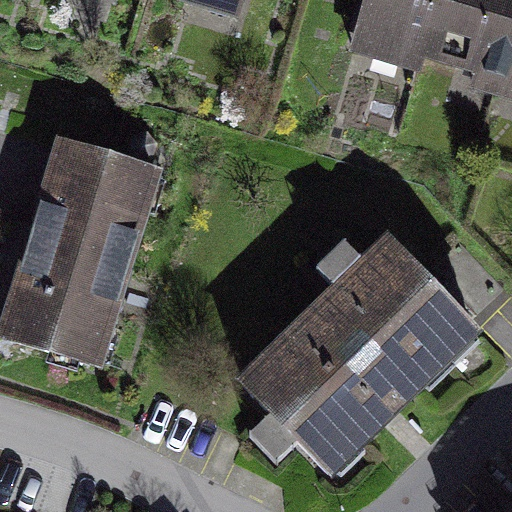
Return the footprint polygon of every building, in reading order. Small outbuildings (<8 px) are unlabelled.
[(146,0),(239,27),(247,0),(146,0)] [(447,0),(367,0),(349,61),(425,80),(447,0)] [(511,105),(511,0),(448,0),(425,80),(511,105)] [(0,354),(101,388),(167,190),(53,152),(0,310),(0,354)] [(338,489),(487,350),(389,246),(241,385),(338,489)]
